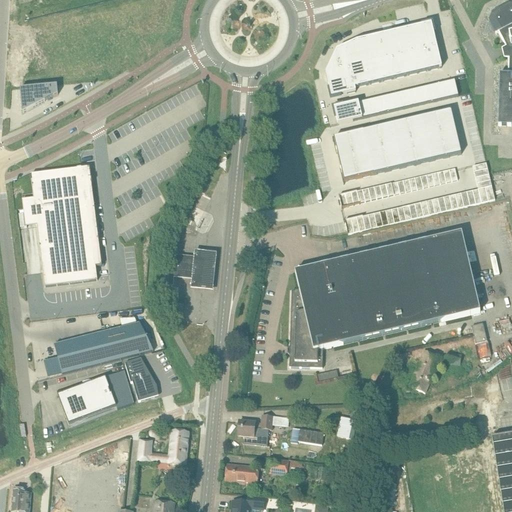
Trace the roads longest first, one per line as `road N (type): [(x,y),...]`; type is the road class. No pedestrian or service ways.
road 1 (secondary): [(213,414),(241,123)]
road 2 (unclassified): [(0,185),(33,438)]
road 3 (unclassified): [(0,484),(126,430),(213,414)]
road 4 (residential): [(158,79),(0,164)]
